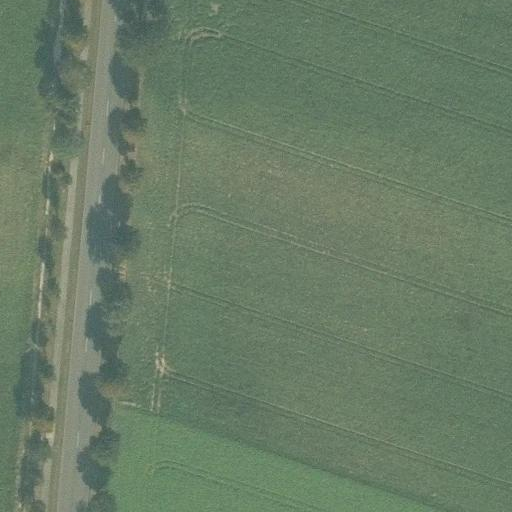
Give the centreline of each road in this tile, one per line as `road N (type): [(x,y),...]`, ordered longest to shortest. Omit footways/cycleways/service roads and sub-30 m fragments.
road 1 (primary): [(69,511),(115,0)]
road 2 (track): [(62,0),(19,511)]
